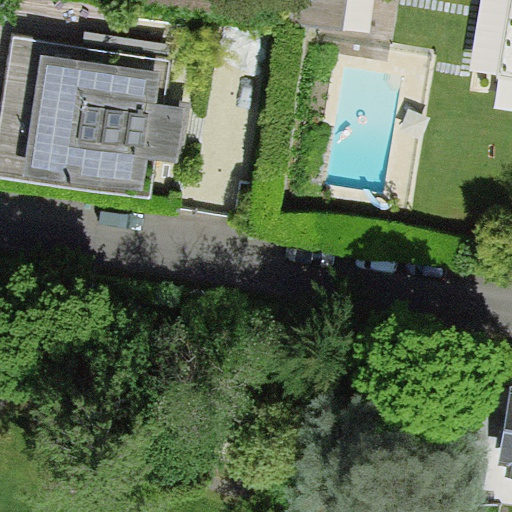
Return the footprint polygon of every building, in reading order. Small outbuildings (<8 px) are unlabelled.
[(166,0),(264,17),(266,0),(166,0)] [(314,0),(315,14),(372,14),(371,0),(314,0)] [(511,0),(501,77),(511,78),(511,0)] [(169,53),(15,28),(0,123),(0,167),(147,191),(169,53)] [(511,367),(501,450),(511,451),(511,367)]
